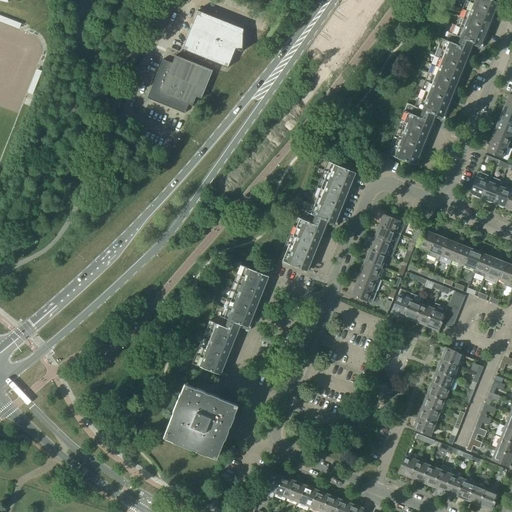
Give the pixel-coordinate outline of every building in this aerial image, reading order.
[(392,155),(414,164),(433,117),(441,120),(471,45),(479,48),(498,1),(497,0),(493,0),(493,1),(489,0),(465,0),(452,34),(448,32),(445,40),(442,39),(415,107),(407,104),(387,154),(392,156),(392,155)] [(198,10),(190,28),(182,49),(228,67),(235,49),(242,51),(243,29),(198,10)] [(163,59),(147,98),(184,113),(188,104),(192,105),(195,97),(201,99),(212,70),(175,55),(172,63),(163,59)] [(511,108),(505,106),(500,117),(511,121),(511,108)] [(511,133),(511,121),(500,117),(496,129),(511,135),(511,133)] [(491,140),(507,146),(511,135),(496,129),(491,140)] [(507,146),(491,140),(486,152),(502,158),(507,146)] [(284,262),(306,271),(326,222),(333,226),(356,169),(355,168),(353,167),(351,166),(350,167),(349,170),(327,161),(307,212),(314,215),(311,223),(296,217),(278,261),(284,263),(284,262)] [(478,172),(477,177),(470,193),(482,197),(490,176),(478,172)] [(501,181),(490,176),(482,197),(493,202),(499,186),(501,181)] [(511,191),(499,186),(493,202),(504,207),(511,191)] [(384,214),(379,226),(396,232),(400,234),(405,223),(400,221),(384,214)] [(379,226),(375,237),(391,244),(396,232),(379,226)] [(418,246),(429,250),(430,250),(436,235),(424,230),(418,246)] [(430,250),(429,250),(426,257),(438,261),(441,255),(448,240),(436,235),(430,250)] [(375,237),(370,249),(386,255),(392,258),(396,246),(391,244),(375,237)] [(411,239),(410,243),(407,250),(411,252),(414,244),(416,241),(411,239)] [(448,240),(441,255),(453,260),(459,244),(448,240)] [(459,244),(453,260),(464,264),(471,249),(459,244)] [(370,249),(365,260),(382,267),(386,255),(370,249)] [(471,249),(464,264),(475,269),(476,269),(482,254),(471,249)] [(407,250),(405,254),(402,262),(407,264),(411,252),(407,250)] [(473,273),(485,278),(494,258),(482,254),(476,269),(475,269),(473,273)] [(485,278),(484,280),(495,284),(498,278),(499,278),(505,263),(494,258),(485,278)] [(365,260),(361,272),(377,278),(382,267),(365,260)] [(499,278),(505,280),(503,285),(511,288),(511,265),(505,263),(499,278)] [(197,365),(220,374),(239,326),(246,329),(269,273),(268,272),(267,271),(265,270),(264,270),(263,271),(262,274),(245,267),(240,265),(220,316),(227,319),(224,327),(209,321),(192,363),(197,365)] [(410,265),(408,269),(420,274),(422,269),(410,265)] [(422,269),(420,274),(432,278),(434,274),(422,269)] [(361,272),(356,283),(376,292),(381,281),(377,279),(377,278),(361,272)] [(434,274),(432,278),(443,283),(445,279),(434,274)] [(419,277),(417,281),(429,286),(431,282),(419,277)] [(431,282),(429,286),(440,291),(442,286),(431,282)] [(356,283),(351,295),(368,301),(372,303),(376,292),(356,283)] [(400,289),(391,311),(397,313),(396,315),(402,317),(403,316),(404,316),(410,299),(412,294),(400,289)] [(454,291),(452,297),(463,301),(465,296),(454,291)] [(410,299),(404,316),(409,318),(408,319),(413,321),(414,320),(415,321),(422,304),(424,299),(412,294),(410,299)] [(452,297),(450,302),(461,307),(463,301),(452,297)] [(450,302),(447,308),(459,312),(461,307),(450,302)] [(422,304),(415,321),(420,322),(419,324),(425,326),(426,325),(427,326),(433,309),(422,304)] [(433,309),(427,326),(431,327),(431,329),(436,331),(437,330),(438,330),(440,325),(443,319),(445,313),(447,308),(435,304),(433,309)] [(447,308),(445,313),(457,318),(459,312),(447,308)] [(445,313),(443,319),(454,323),(457,318),(445,313)] [(443,319),(440,325),(452,329),(454,323),(443,319)] [(511,346),(508,345),(503,356),(508,358),(511,352),(511,346)] [(443,353),(441,358),(442,359),(458,366),(463,355),(462,355),(446,348),(444,353),(443,353)] [(511,359),(508,358),(503,356),(498,368),(504,370),(506,364),(511,365),(511,359)] [(439,364),(436,370),(437,370),(437,371),(454,378),(458,366),(442,359),(440,364),(439,364)] [(434,376),(432,382),(433,382),(432,382),(449,389),(454,391),(458,380),(454,378),(437,371),(435,376),(434,376)] [(505,385),(495,381),(490,392),(494,394),(497,388),(503,391),(505,385)] [(239,404),(184,382),(162,437),(217,459),(239,404)] [(429,387),(427,394),(428,394),(444,401),(449,389),(432,382),(430,388),(429,387)] [(494,394),(490,392),(485,404),(489,406),(492,400),(498,403),(501,397),(494,394)] [(424,399),(422,405),(423,405),(423,406),(440,413),(444,401),(428,394),(425,400),(424,399)] [(489,406),(485,404),(480,416),(485,418),(488,412),(493,414),(496,409),(489,406)] [(420,410),(418,417),(419,417),(418,418),(435,424),(440,413),(423,406),(421,411),(420,410)] [(485,418),(480,416),(475,427),(480,429),(483,423),(489,426),(491,420),(485,418)] [(415,422),(413,428),(414,428),(414,429),(430,436),(435,424),(418,418),(416,423),(415,422)] [(511,428),(505,426),(501,438),(511,441),(511,428)] [(480,429),(475,427),(470,439),(476,441),(478,435),(484,437),(487,432),(480,429)] [(418,434),(416,438),(425,442),(427,437),(418,434)] [(511,441),(501,438),(496,449),(511,455),(511,441)] [(476,441),(470,439),(466,450),(471,452),(474,447),(480,449),(482,443),(476,441)] [(441,443),(439,447),(448,451),(450,447),(441,443)] [(450,447),(448,451),(460,456),(461,451),(450,447)] [(511,455),(496,449),(492,460),(509,467),(511,462),(511,463),(511,461),(511,455)] [(461,451),(460,456),(471,460),(473,456),(461,451)] [(399,473),(404,475),(403,476),(409,479),(410,478),(417,461),(405,456),(399,473)] [(410,478),(415,480),(415,481),(420,483),(421,482),(422,482),(428,466),(417,461),(410,478)] [(487,461),(485,466),(494,470),(496,465),(487,461)] [(422,482),(427,484),(426,485),(432,488),(432,487),(434,487),(440,470),(442,466),(434,463),(433,467),(428,466),(422,482)] [(434,487),(439,489),(438,490),(444,492),(444,491),(445,492),(452,475),(440,470),(434,487)] [(270,471),(263,488),(263,489),(275,494),(282,476),(270,471)] [(445,492),(450,494),(449,495),(455,497),(455,496),(457,496),(463,480),(452,475),(445,492)] [(282,476),(275,494),(286,498),(293,481),(282,476)] [(457,496),(461,498),(461,499),(466,501),(467,500),(468,501),(475,484),(463,480),(457,496)] [(293,481),(286,498),(298,503),(305,485),(293,481)] [(468,501),(473,503),(473,504),(478,506),(478,505),(479,505),(486,489),(475,484),(468,501)] [(305,485),(298,503),(309,507),(317,490),(305,485)] [(479,505),(484,507),(484,508),(490,511),(491,510),(492,510),(498,494),(486,489),(479,505)] [(317,490),(309,507),(321,511),(328,494),(317,490)] [(328,494),(321,511),(320,511),(334,511),(339,499),(328,494)] [(347,511),(351,504),(339,499),(334,511),(347,511)]
